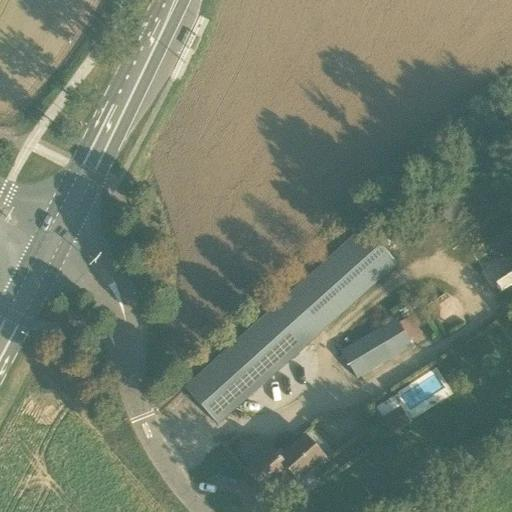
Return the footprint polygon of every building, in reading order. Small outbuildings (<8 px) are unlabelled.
[(218,424),(396,263),(364,227),(186,389),(218,424)] [(399,323),(407,339),(417,334),(408,318),(399,323)] [(356,381),(412,348),(395,319),(339,352),(356,381)] [(390,411),(381,417),(390,433),(400,427),(390,411)] [(327,460),(306,437),(280,460),(271,450),(247,472),(266,492),(289,472),(300,484),(327,460)]
